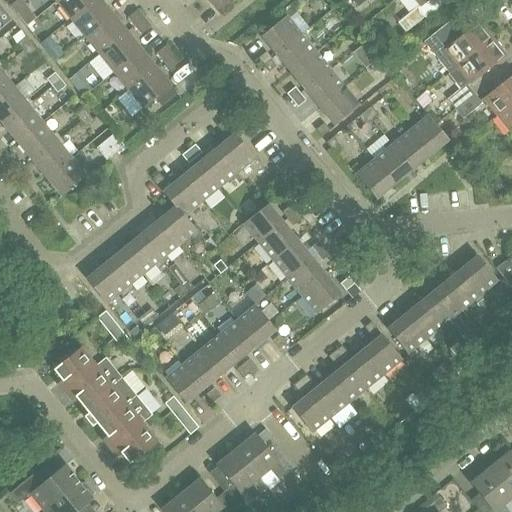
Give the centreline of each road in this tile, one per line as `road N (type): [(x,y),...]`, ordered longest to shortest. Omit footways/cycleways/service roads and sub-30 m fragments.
road 1 (residential): [(0,210),(44,266),(72,267),(142,210),(135,174),(246,82)]
road 2 (residential): [(0,388),(35,388),(133,501),(258,403)]
road 3 (residential): [(258,403),(378,297),(388,276),(388,231)]
road 4 (unclassified): [(388,231),(361,225),(246,82)]
road 5 (residential): [(398,511),(511,419)]
road 6 (residential): [(345,511),(258,403)]
road 7 (unclassified): [(388,231),(511,219)]
